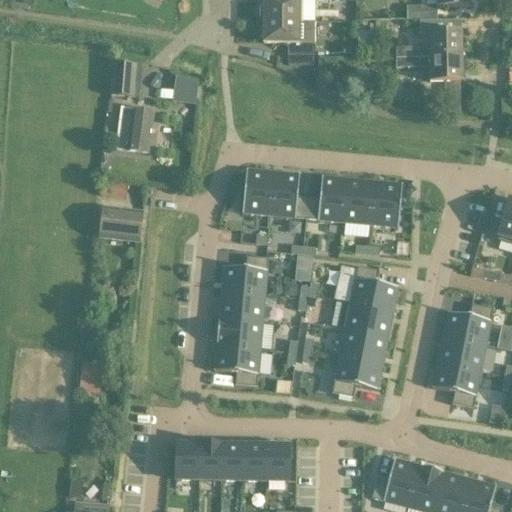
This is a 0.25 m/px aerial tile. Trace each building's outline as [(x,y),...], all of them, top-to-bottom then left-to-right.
[(283,0),(283,1),(261,1),(261,7),(258,7),(257,23),(314,24),(314,3),(330,3),(330,2),(343,2),(343,0),(283,0)] [(436,9),(467,8),(466,0),(435,0),(436,7),(406,8),(407,23),(418,22),(436,22),(436,9)] [(380,53),(380,61),(394,60),(460,58),(459,36),(458,21),(436,22),(418,22),(418,38),(428,37),(429,55),(422,55),(422,51),(393,52),(393,53),(380,53)] [(260,45),(286,45),(286,57),(314,58),(314,24),(257,23),(257,39),(260,39),(260,45)] [(371,33),(357,33),(357,51),(371,51),(371,33)] [(394,72),(430,70),(430,84),(461,82),(460,58),(394,60),(394,72)] [(113,66),(110,99),(131,101),(134,67),(113,66)] [(170,78),(169,103),(193,104),(195,79),(170,78)] [(153,115),(121,110),(115,151),(148,156),(153,115)] [(246,172),(242,216),(270,218),(274,175),(246,172)] [(274,175),(270,218),(306,222),(308,201),(297,200),(299,177),(274,175)] [(308,201),(306,222),(342,225),(346,181),(321,179),(319,202),(308,201)] [(346,181),(342,225),(370,228),(374,184),(346,181)] [(374,184),(370,228),(398,231),(402,187),(374,184)] [(100,199),(125,202),(127,188),(102,185),(100,199)] [(511,200),(499,243),(511,246),(511,200)] [(142,214),(102,209),(98,242),(138,247),(142,214)] [(256,239),(255,246),(267,248),(268,240),(256,239)] [(292,248),(291,256),(296,257),(303,257),(304,249),(292,248)] [(356,248),(355,256),(367,257),(368,249),(356,248)] [(304,249),(303,257),(310,258),(315,258),(316,250),(304,249)] [(368,249),(367,257),(379,258),(380,250),(368,249)] [(307,284),(310,258),(303,257),(296,257),(293,282),(298,283),(307,284)] [(223,269),(221,295),(265,299),(268,260),(246,259),(245,270),(223,269)] [(358,269),(350,306),(393,315),(399,289),(377,285),(379,273),(358,269)] [(472,270),(470,278),(482,280),(483,273),(472,270)] [(499,276),(497,284),(509,286),(511,278),(499,276)] [(310,283),(308,296),(316,296),(318,284),(310,283)] [(300,289),(299,301),(307,302),(307,297),(308,290),(300,289)] [(221,295),(219,321),(262,325),(265,299),(221,295)] [(307,302),(306,309),(314,310),(315,298),(307,297),(307,302)] [(299,301),(297,313),(305,314),(306,309),(307,302),(299,301)] [(448,314),(443,340),(486,348),(491,323),(494,309),(472,305),(469,318),(448,314)] [(350,306),(345,332),(388,341),(393,315),(350,306)] [(219,321),(216,347),(260,351),(262,325),(219,321)] [(508,353),(511,335),(511,329),(498,326),(493,350),(508,353)] [(345,332),(340,358),(383,366),(388,341),(345,332)] [(443,340),(438,365),(481,373),(486,348),(443,340)] [(305,341),(303,353),(311,354),(313,342),(305,341)] [(290,343),(288,355),(296,356),(298,344),(290,343)] [(216,347),(214,374),(236,376),(235,388),(257,390),(260,351),(216,347)] [(303,353),(302,365),(310,366),(311,354),(303,353)] [(288,355),(287,367),(295,368),(296,356),(288,355)] [(340,358),(332,396),(354,400),(356,388),(378,393),(383,366),(340,358)] [(438,365),(432,390),(454,395),(452,406),(473,411),(476,399),(481,373),(438,365)] [(100,397),(101,382),(80,380),(78,395),(100,397)] [(504,380),(501,391),(509,393),(511,381),(504,380)] [(176,446),(175,482),(198,483),(199,447),(176,446)] [(199,447),(198,483),(221,483),(221,447),(199,447)] [(221,447),(221,483),(243,483),(244,447),(221,447)] [(244,447),(243,483),(266,484),(266,448),(244,447)] [(266,448),(266,484),(289,484),(289,448),(266,448)] [(376,481),(371,501),(383,504),(409,511),(420,468),(395,462),(389,485),(376,481)] [(420,468),(409,511),(413,511),(435,511),(445,475),(420,468)] [(445,475),(435,511),(461,511),(470,482),(445,475)] [(68,482),(67,499),(80,501),(82,483),(68,482)] [(470,482),(461,511),(490,511),(489,511),(495,488),(470,482)] [(103,485),(102,502),(109,503),(110,486),(103,485)]
